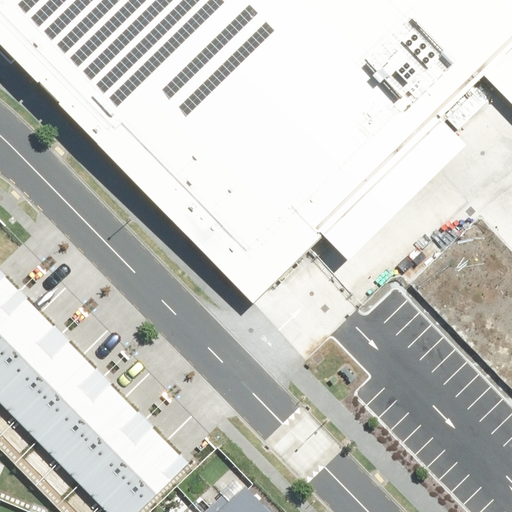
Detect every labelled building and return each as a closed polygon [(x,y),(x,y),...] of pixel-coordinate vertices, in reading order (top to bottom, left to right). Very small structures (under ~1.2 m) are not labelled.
[(511,0),(0,0),(0,47),(12,60),(18,56),(251,298),(321,230),(349,256),(465,139),(440,114),(483,69),(511,98),(511,0)] [(0,303),(19,285),(0,265),(0,303)] [(19,285),(0,303),(0,346),(41,307),(19,285)] [(41,307),(0,346),(0,389),(62,328),(41,307)] [(62,328),(0,389),(0,395),(18,414),(83,350),(62,328)] [(83,350),(18,414),(39,435),(105,371),(83,350)] [(105,371),(39,435),(61,457),(126,393),(105,371)] [(126,393),(61,457),(82,478),(147,414),(126,393)] [(147,414),(82,478),(103,500),(169,436),(147,414)] [(169,436),(103,500),(115,511),(134,511),(190,457),(169,436)] [(223,495),(203,511),(268,511),(246,488),(230,503),(223,495)]
